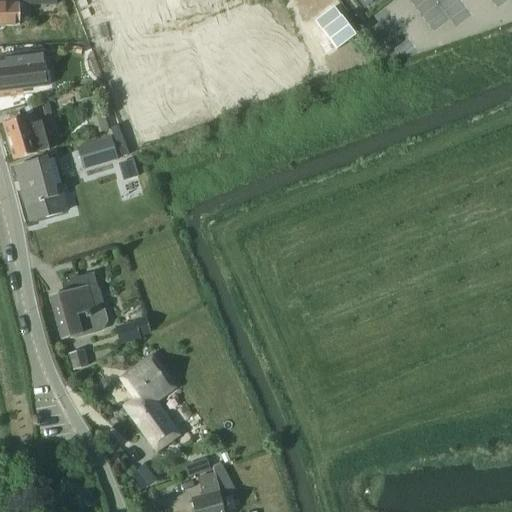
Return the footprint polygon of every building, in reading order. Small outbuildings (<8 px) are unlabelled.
[(54,6),(54,0),(19,0),(20,5),(0,5),(0,27),(17,27),(17,22),(28,22),(28,6),(54,6)] [(86,44),(69,50),(73,60),(61,65),(70,86),(87,80),(115,151),(125,146),(86,44)] [(0,92),(46,86),(41,53),(14,57),(15,61),(0,62),(0,92)] [(82,119),(89,139),(103,134),(97,115),(82,119)] [(47,151),(40,123),(28,127),(25,119),(2,125),(12,162),(36,155),(36,154),(47,151)] [(73,150),(79,170),(109,161),(103,141),(73,150)] [(49,185),(60,182),(52,158),(14,169),(30,223),(65,213),(61,198),(53,200),(49,185)] [(106,322),(93,274),(60,283),(63,294),(50,298),(61,341),(81,336),(81,337),(101,332),(106,322)] [(81,351),(67,355),(72,372),(86,368),(81,351)] [(178,435),(154,403),(173,389),(151,358),(120,381),(138,406),(128,414),(156,452),(178,435)] [(203,457),(181,465),(186,477),(208,469),(203,457)] [(233,490),(221,467),(211,468),(213,475),(197,479),(199,489),(201,498),(190,501),(192,511),(222,511),(218,493),(233,490)]
